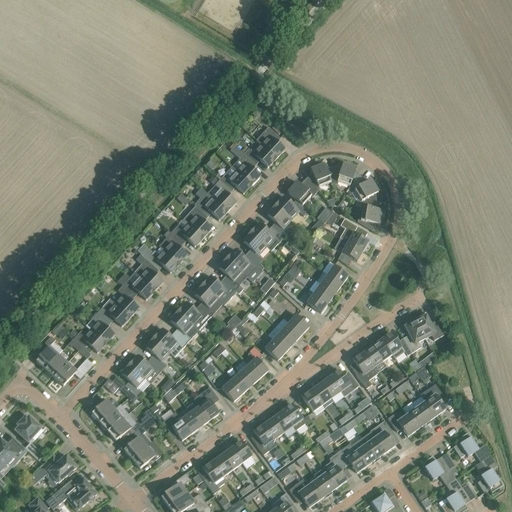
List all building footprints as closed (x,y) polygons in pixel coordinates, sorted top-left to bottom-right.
[(274,126),(272,129),(279,135),(281,133),(282,132),(275,126),(274,126)] [(260,137),(255,142),(260,146),(275,160),(284,151),(284,150),(283,151),(273,141),(277,137),(268,128),(260,137)] [(248,150),(243,155),(253,164),(257,159),(267,168),(267,169),(275,160),(260,146),(253,154),(248,150)] [(231,151),(230,152),(239,160),(244,164),(236,172),(251,186),(260,177),(259,177),(249,168),(253,164),(243,155),(234,147),(231,151)] [(342,168),(333,169),(334,185),(336,186),(337,184),(349,187),(348,190),(351,191),(361,178),(354,173),(355,170),(356,171),(356,170),(342,165),(342,166),(342,168)] [(312,174),(306,180),(317,193),(320,192),(319,188),(330,184),(331,186),(334,185),(333,169),(325,169),(324,167),(324,166),(310,171),(311,172),(312,174)] [(224,176),(219,181),(229,190),(233,186),(243,195),(242,195),(243,196),(251,186),(236,172),(231,168),(224,176)] [(361,178),(351,191),(352,194),(355,192),(361,202),(358,204),(360,206),(376,203),(375,195),(377,194),(378,194),(370,181),(370,182),(368,183),(361,178)] [(297,184),(287,194),(288,195),(288,194),(298,203),(302,207),(310,197),(312,199),(317,193),(306,180),(299,186),(297,184),(298,184),(297,184)] [(219,190),(212,199),(227,213),(236,203),(235,203),(235,204),(225,194),(229,190),(219,181),(215,186),(219,190)] [(197,205),(195,208),(204,216),(209,212),(218,221),(218,222),(219,222),(227,213),(212,199),(207,194),(199,203),(197,205)] [(284,198),(275,208),(291,222),(298,213),(303,218),(308,212),(302,207),(298,203),(294,208),(284,199),(284,198)] [(357,224),(363,227),(371,232),(376,225),(378,225),(378,226),(381,212),(380,212),(378,212),(376,203),(360,206),(359,209),(362,210),(360,222),(357,221),(357,224)] [(187,216),(182,221),(187,226),(187,225),(203,239),(211,230),(210,230),(203,223),(200,221),(204,216),(195,208),(190,213),(187,216)] [(275,208),(267,217),(268,217),(277,226),(273,230),(283,239),(291,231),(286,226),(291,222),(275,208)] [(325,209),(316,219),(323,225),(325,223),(330,217),(332,214),(325,209)] [(340,240),(347,244),(362,253),(368,243),(353,234),(357,228),(344,220),(340,227),(345,230),(340,240)] [(178,226),(171,234),(180,243),(184,239),(194,248),(194,249),(203,239),(187,225),(187,226),(183,230),(178,226)] [(259,225),(251,234),(266,248),(271,252),(275,248),(283,239),(273,230),(269,235),(267,232),(260,226),(260,225),(259,225)] [(166,239),(159,247),(160,249),(179,266),(187,256),(186,256),(176,247),(180,243),(171,234),(168,232),(163,237),(166,239)] [(251,234),(242,243),(243,244),(243,243),(253,252),(249,257),(259,266),(263,261),(259,256),(266,248),(251,234)] [(311,241),(310,242),(315,245),(318,241),(319,240),(314,237),(311,241)] [(310,242),(307,246),(311,250),(315,245),(310,242)] [(362,253),(347,244),(341,254),(356,263),(362,253)] [(153,253),(146,261),(156,269),(160,265),(163,268),(170,274),(169,275),(170,275),(179,266),(160,249),(156,254),(154,252),(153,253)] [(291,252),(296,257),(299,254),(293,249),(291,252)] [(235,251),(227,261),(242,275),(246,279),(259,266),(249,257),(245,261),(235,252),(236,252),(235,251)] [(142,266),(134,274),(139,278),(154,292),(163,283),(162,282),(162,283),(152,274),(156,269),(146,261),(142,266)] [(227,261),(218,270),(219,270),(226,276),(229,279),(225,283),(235,292),(238,296),(243,291),(239,287),(246,279),(242,275),(227,261)] [(297,261),(290,271),(294,274),(301,265),(297,261)] [(327,276),(341,287),(348,277),(329,263),(322,273),(327,276)] [(130,279),(122,287),(132,296),(136,291),(138,294),(146,301),(145,301),(146,302),(154,292),(139,278),(134,274),(130,279)] [(287,275),(283,279),(279,284),(283,288),(287,283),(288,284),(290,284),(294,281),(287,275)] [(334,296),(341,287),(327,276),(320,286),(334,296)] [(211,278),(202,287),(218,301),(223,305),(224,307),(228,303),(228,301),(231,297),(230,297),(235,292),(225,283),(221,288),(211,279),(211,278)] [(270,279),(260,291),(265,295),(275,284),(270,279)] [(334,296),(320,286),(313,295),(328,305),(334,296)] [(122,296),(115,304),(130,318),(138,309),(128,300),(132,296),(122,287),(118,292),(122,296)] [(202,287),(194,296),(194,297),(195,296),(205,305),(200,310),(210,319),(215,314),(223,305),(218,301),(202,287)] [(273,290),(269,295),(274,299),(278,294),(273,290)] [(321,315),(328,305),(313,295),(306,304),(321,315)] [(102,309),(98,313),(108,322),(111,318),(114,320),(121,327),(121,328),(130,318),(115,304),(115,305),(110,300),(102,309)] [(187,304),(178,313),(193,327),(198,332),(200,333),(211,320),(210,319),(200,310),(197,314),(187,305),(187,304)] [(260,306),(256,311),(260,315),(264,311),(264,310),(260,306)] [(260,315),(256,311),(252,315),(256,319),(260,315)] [(90,322),(86,327),(91,331),(106,345),(114,336),(114,335),(113,336),(106,329),(103,327),(108,322),(98,313),(98,314),(90,322)] [(178,313),(170,323),(180,332),(176,336),(186,345),(194,337),(198,332),(193,327),(178,313)] [(425,314),(414,320),(424,340),(431,337),(434,342),(444,336),(437,325),(432,328),(425,315),(425,314)] [(288,325),(301,337),(309,328),(296,316),(288,325)] [(412,355),(421,349),(418,343),(424,340),(414,320),(403,326),(403,327),(404,326),(409,336),(402,340),(409,350),(412,355)] [(239,325),(235,329),(239,333),(243,329),(239,325)] [(301,337),(288,325),(280,333),(293,345),(301,337)] [(228,335),(231,333),(233,331),(229,326),(224,331),(228,335)] [(58,327),(53,333),(63,340),(68,333),(58,327)] [(239,333),(235,329),(231,333),(235,337),(239,333)] [(74,330),(69,335),(74,340),(79,335),(74,330)] [(74,340),(73,340),(76,343),(82,348),(83,349),(87,344),(93,350),(97,354),(106,345),(91,331),(86,336),(81,332),(79,335),(74,340)] [(162,331),(154,340),(169,354),(174,358),(181,350),(186,345),(176,336),(172,341),(162,331),(163,331),(162,331)] [(285,354),(293,345),(280,333),(272,342),(285,354)] [(384,340),(381,342),(391,356),(394,360),(404,353),(406,357),(408,357),(412,355),(409,350),(402,340),(397,344),(396,343),(390,334),(383,339),(384,340)] [(53,343),(55,341),(51,338),(43,346),(47,350),(36,363),(45,371),(58,356),(62,352),(53,343)] [(73,340),(68,345),(71,348),(72,347),(76,343),(73,340)] [(154,340),(145,349),(146,350),(146,349),(153,356),(156,358),(152,363),(162,372),(166,367),(161,362),(169,354),(154,340)] [(277,362),(285,354),(272,342),(264,350),(277,362)] [(391,356),(381,342),(372,349),(382,363),(391,356)] [(221,346),(217,350),(221,355),(225,350),(221,346)] [(82,348),(78,352),(87,360),(91,356),(89,354),(83,349),(82,348)] [(373,370),(382,363),(372,349),(363,355),(373,370)] [(221,355),(217,350),(213,354),(217,358),(221,355)] [(361,373),(356,376),(366,390),(371,386),(368,382),(377,375),(373,370),(363,355),(363,354),(353,362),(361,373)] [(422,362),(418,365),(418,366),(421,370),(423,369),(424,368),(436,359),(432,354),(422,362)] [(45,371),(54,379),(67,364),(58,356),(45,371)] [(138,357),(130,366),(150,385),(154,380),(162,372),(152,363),(148,367),(145,365),(138,358),(139,358),(138,357)] [(247,367),(259,380),(268,372),(256,359),(247,367)] [(87,360),(83,365),(87,369),(92,364),(87,360)] [(204,362),(200,367),(204,371),(208,366),(204,362)] [(76,373),(69,366),(67,364),(54,379),(63,387),(76,373)] [(130,366),(121,376),(122,376),(129,382),(132,385),(128,389),(133,394),(137,398),(142,393),(150,385),(130,366)] [(417,373),(421,370),(418,366),(412,370),(415,375),(416,374),(417,373)] [(251,388),(259,380),(247,367),(239,375),(251,388)] [(416,374),(423,384),(431,378),(424,368),(423,369),(421,370),(417,373),(416,374)] [(333,377),(330,379),(340,393),(344,398),(354,391),(359,388),(348,373),(343,376),(339,371),(332,376),(333,377)] [(189,377),(193,380),(198,376),(194,372),(189,377)] [(242,395),(251,388),(239,375),(230,382),(242,395)] [(395,381),(398,385),(404,380),(401,376),(395,381)] [(242,395),(230,382),(227,379),(221,385),(224,388),(222,390),(233,403),(242,395)] [(321,385),(331,400),(340,393),(330,379),(321,385)] [(398,385),(395,381),(389,385),(392,389),(398,385)] [(110,389),(108,391),(113,395),(114,393),(119,389),(114,384),(110,389)] [(405,384),(400,387),(403,392),(409,389),(405,384)] [(311,392),(322,407),(331,400),(321,385),(312,392),(311,392)] [(124,386),(121,390),(129,398),(133,394),(128,389),(124,386)] [(429,392),(421,398),(425,403),(435,418),(445,411),(440,404),(439,402),(444,399),(435,386),(428,391),(429,392)] [(403,392),(400,387),(395,391),(398,396),(403,392)] [(380,392),(383,396),(389,392),(386,388),(380,392)] [(194,400),(195,403),(199,408),(209,422),(219,415),(212,405),(213,404),(211,402),(216,398),(210,389),(194,400)] [(177,396),(173,392),(172,390),(164,397),(170,404),(178,396),(177,396)] [(302,399),(312,413),(322,407),(311,392),(312,392),(311,391),(302,399)] [(394,399),(391,394),(385,398),(389,403),(394,399)] [(92,414),(100,424),(115,411),(107,401),(92,414)] [(209,422),(199,408),(195,403),(186,409),(190,414),(200,429),(209,422)] [(425,403),(416,410),(428,426),(428,425),(430,423),(429,422),(435,418),(425,403)] [(100,424),(107,433),(128,416),(120,406),(115,411),(100,424)] [(155,406),(150,410),(153,414),(158,411),(158,410),(155,406)] [(302,421),(291,406),(281,413),(282,414),(282,413),(293,428),(296,432),(305,425),(306,426),(311,423),(307,417),(302,421)] [(360,407),(353,411),(356,415),(362,411),(360,407)] [(150,410),(145,413),(150,420),(155,416),(153,414),(150,410)] [(416,410),(407,416),(417,431),(423,426),(424,428),(427,426),(428,426),(416,410)] [(273,420),(283,434),(293,428),(282,413),(282,414),(273,420)] [(344,418),(347,422),(353,417),(350,413),(344,418)] [(166,421),(162,424),(169,433),(172,430),(178,438),(182,442),(191,435),(181,421),(175,414),(166,421)] [(190,414),(181,421),(191,435),(200,429),(190,414)] [(363,414),(358,417),(361,423),(367,419),(363,414)] [(128,416),(107,433),(116,442),(128,431),(132,436),(141,428),(137,424),(136,425),(128,416)] [(393,416),(387,420),(396,433),(402,429),(407,438),(417,431),(407,416),(397,423),(393,416)] [(41,429),(37,425),(37,423),(34,420),(32,421),(29,418),(27,419),(25,417),(17,426),(19,428),(16,432),(28,443),(41,429)] [(347,422),(344,418),(338,422),(341,426),(347,422)] [(264,427),(274,441),(283,434),(273,420),(264,426),(264,427)] [(354,420),(349,424),(352,429),(357,426),(354,420)] [(369,433),(374,440),(385,454),(394,447),(388,439),(393,435),(384,422),(369,433)] [(352,429),(349,424),(344,428),(347,433),(352,429)] [(263,456),(268,453),(278,446),(274,441),(264,427),(264,426),(254,433),(261,443),(256,446),(263,456)] [(141,428),(132,436),(136,440),(123,451),(131,461),(151,444),(143,435),(145,433),(141,428)] [(176,446),(166,432),(161,435),(171,450),(176,446)] [(324,440),(329,437),(330,436),(327,432),(321,436),(324,440)] [(466,456),(467,458),(474,454),(480,464),(490,457),(483,447),(478,450),(467,434),(456,442),(458,445),(453,449),(460,460),(466,456)] [(319,444),(324,440),(321,436),(315,441),(318,445),(319,444)] [(328,445),(333,442),(329,437),(324,440),(328,445)] [(0,457),(8,464),(15,456),(18,458),(26,450),(25,450),(13,439),(6,446),(1,441),(0,441),(0,457)] [(328,445),(324,440),(319,444),(323,449),(328,445)] [(351,447),(366,467),(372,463),(373,465),(376,463),(377,463),(365,446),(360,440),(351,447)] [(385,454),(374,440),(365,446),(377,463),(377,462),(379,460),(378,459),(385,454)] [(153,443),(151,444),(131,461),(139,470),(152,459),(155,462),(160,458),(154,451),(158,449),(153,443)] [(230,450),(231,450),(241,465),(251,458),(240,443),(230,450)] [(42,455),(30,444),(25,450),(37,460),(42,455)] [(335,456),(344,469),(350,465),(357,474),(366,467),(351,447),(342,454),(340,452),(335,456)] [(296,452),(299,456),(305,452),(302,448),(296,452)] [(231,450),(222,457),(232,471),(241,465),(231,450)] [(299,456),(296,452),(290,457),(293,461),(299,456)] [(442,461),(449,471),(455,468),(455,467),(446,453),(445,453),(448,457),(442,461)] [(306,455),(301,459),(305,464),(310,460),(306,455)] [(54,457),(54,456),(40,470),(45,476),(49,473),(58,484),(68,476),(69,477),(74,473),(73,472),(77,469),(75,467),(76,466),(72,461),(71,462),(66,457),(59,463),(54,457)] [(326,474),(337,489),(346,482),(339,472),(344,469),(335,456),(329,460),(332,463),(323,470),(326,474)] [(0,457),(0,478),(4,474),(1,471),(7,464),(12,468),(8,464),(0,457)] [(223,478),(232,471),(222,457),(213,463),(213,464),(223,478)] [(480,464),(487,473),(480,478),(482,481),(477,484),(484,495),(489,491),(491,495),(502,487),(492,471),(497,467),(490,457),(480,464)] [(421,465),(423,468),(432,482),(439,477),(445,487),(455,480),(452,476),(449,471),(442,461),(437,464),(432,458),(421,465)] [(281,463),(284,467),(290,463),(287,459),(281,463)] [(305,464),(301,459),(296,462),(299,467),(305,464)] [(223,478),(213,464),(213,463),(203,470),(209,479),(204,482),(213,496),(220,491),(219,490),(227,484),(223,478)] [(287,469),(290,474),(295,470),(292,465),(287,469)] [(455,468),(449,471),(452,476),(458,472),(455,468)] [(323,471),(314,477),(317,481),(329,497),(329,496),(332,495),(331,493),(337,489),(326,474),(323,471)] [(190,481),(185,475),(171,485),(174,489),(162,498),(161,498),(168,508),(187,495),(181,488),(190,481)] [(261,478),(254,482),(257,486),(264,482),(261,478)] [(71,481),(52,498),(59,506),(68,498),(71,502),(78,511),(88,503),(91,503),(94,502),(95,500),(95,497),(97,495),(83,479),(75,486),(71,481)] [(445,487),(446,487),(452,497),(445,501),(447,504),(441,508),(443,511),(465,511),(467,510),(463,504),(469,500),(460,487),(455,480),(445,487)] [(328,498),(329,497),(317,481),(308,488),(318,502),(324,498),(325,499),(328,497),(328,498)] [(294,487),(288,491),(298,504),(303,501),(309,509),(318,502),(308,488),(303,482),(294,488),(294,487)] [(259,489),(262,493),(268,488),(265,484),(259,489)] [(245,489),(248,493),(254,489),(251,485),(245,489)] [(460,487),(469,500),(474,496),(476,500),(477,499),(467,485),(464,488),(462,485),(460,487)] [(248,493),(245,489),(239,494),(242,498),(248,493)] [(256,491),(250,496),(253,500),(259,495),(256,491)] [(370,504),(371,506),(375,511),(403,511),(390,491),(389,492),(392,497),(388,500),(384,494),(370,504)] [(193,511),(205,504),(199,495),(191,501),(187,495),(168,508),(171,511),(183,511),(188,509),(190,511),(193,511)] [(294,507),(286,495),(280,499),(281,500),(272,506),(275,511),(290,511),(289,510),(294,507)] [(253,500),(250,496),(244,500),(247,504),(253,500)] [(46,511),(48,511),(38,498),(29,506),(33,511),(46,511)] [(228,503),(222,508),(225,511),(231,507),(228,503)]
